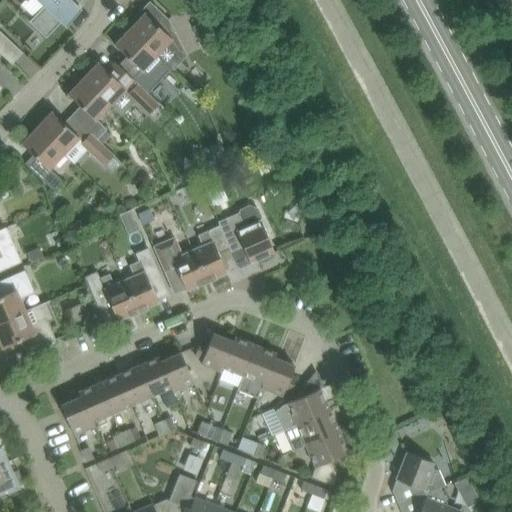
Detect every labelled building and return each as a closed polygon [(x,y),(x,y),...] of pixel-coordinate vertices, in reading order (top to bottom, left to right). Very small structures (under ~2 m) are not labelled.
[(37,0),(44,6),(29,22),(45,37),(60,22),(65,26),(78,12),(73,8),(80,0),(37,0)] [(130,28),(129,29),(169,67),(170,66),(167,64),(179,51),(164,22),(159,28),(146,15),(128,24),(130,28)] [(227,45),(213,16),(191,27),(207,56),(227,45)] [(132,62),(123,71),(142,88),(143,87),(147,90),(169,67),(129,29),(114,45),(132,62)] [(0,31),(0,53),(11,64),(22,53),(0,31)] [(97,63),(82,78),(110,105),(110,104),(122,115),(135,100),(150,113),(158,103),(142,88),(123,71),(115,80),(97,63)] [(82,78),(67,94),(95,121),(110,105),(82,78)] [(51,112),(36,128),(63,154),(78,138),(65,126),(51,112)] [(99,123),(90,133),(97,139),(106,130),(99,123)] [(36,128),(21,144),(35,157),(48,170),(63,154),(36,128)] [(81,142),(88,149),(104,164),(113,154),(97,139),(90,133),(81,142)] [(230,166),(225,156),(204,165),(208,176),(230,166)] [(53,172),(43,182),(53,191),(62,181),(53,172)] [(186,188),(193,203),(207,196),(199,182),(186,188)] [(219,183),(205,190),(212,207),(227,201),(219,183)] [(103,201),(96,209),(105,217),(112,208),(103,201)] [(239,212),(217,222),(231,252),(242,246),(250,263),(274,252),(266,234),(259,219),(260,216),(256,208),(249,205),(240,209),(239,212)] [(148,209),(138,213),(143,224),(153,220),(148,209)] [(133,215),(131,210),(120,215),(122,220),(133,215)] [(201,245),(191,249),(206,282),(226,273),(217,253),(228,248),(230,252),(231,252),(217,222),(219,226),(197,235),(201,245)] [(66,243),(63,236),(54,240),(57,247),(66,243)] [(0,271),(21,262),(11,239),(0,244),(0,271)] [(152,246),(155,254),(163,272),(175,267),(186,291),(206,282),(191,249),(181,254),(177,244),(168,248),(165,241),(152,246)] [(133,275),(123,279),(137,312),(158,303),(147,279),(159,274),(147,248),(134,254),(138,261),(128,265),(133,275)] [(38,249),(27,254),(30,263),(42,258),(38,249)] [(0,295),(0,322),(25,311),(19,299),(34,293),(24,270),(0,280),(0,286),(4,294),(0,295)] [(95,272),(83,276),(96,305),(108,300),(117,321),(137,312),(123,279),(113,284),(109,274),(98,279),(95,272)] [(25,311),(0,322),(0,344),(2,348),(23,338),(28,351),(55,340),(47,321),(54,318),(53,314),(47,301),(25,311)] [(85,310),(91,324),(102,319),(96,305),(85,310)] [(194,355),(202,359),(200,364),(221,372),(234,337),(232,341),(212,333),(207,347),(199,343),(194,355)] [(234,337),(221,372),(223,368),(242,375),(243,375),(255,345),(234,337)] [(237,389),(257,396),(260,387),(261,388),(275,353),(255,345),(243,375),(242,375),(237,389)] [(180,352),(160,361),(173,391),(193,382),(188,371),(180,352)] [(275,353),(261,388),(282,396),(285,388),(293,391),(297,379),(290,376),(294,366),(274,358),(275,353)] [(158,357),(138,366),(151,395),(170,387),(172,392),(173,391),(160,361),(158,357)] [(138,366),(118,374),(131,404),(151,395),(138,366)] [(118,374),(98,383),(111,413),(131,404),(118,374)] [(78,392),(80,396),(93,426),(94,426),(92,421),(111,413),(98,383),(78,392)] [(284,429),(296,424),(328,410),(319,389),(287,403),(275,408),(284,429)] [(60,405),(73,435),(93,426),(80,396),(60,405)] [(328,410),(296,424),(305,445),(337,431),(328,410)] [(170,416),(162,419),(167,431),(175,428),(170,416)] [(162,419),(153,423),(159,434),(167,431),(162,419)] [(201,420),(196,431),(205,435),(210,424),(201,420)] [(215,427),(210,439),(218,442),(223,430),(215,427)] [(129,428),(111,435),(116,447),(133,439),(129,428)] [(223,430),(218,442),(226,445),(231,433),(223,430)] [(337,431),(305,445),(314,466),(309,477),(333,486),(337,475),(330,459),(347,452),(337,431)] [(193,438),(189,446),(201,451),(205,442),(193,438)] [(250,440),(245,452),(253,455),(258,443),(250,440)] [(258,443),(253,455),(261,459),(266,446),(258,443)] [(88,447),(80,450),(85,462),(93,459),(88,447)] [(222,449),(219,458),(230,462),(233,454),(222,449)] [(0,493),(5,491),(7,494),(20,489),(19,486),(13,474),(3,451),(0,452),(0,493)] [(391,491),(397,505),(439,487),(439,486),(444,483),(438,469),(431,467),(433,463),(425,459),(406,452),(396,479),(406,483),(406,484),(391,491)] [(119,453),(109,458),(112,466),(123,462),(119,453)] [(233,454),(230,462),(243,467),(246,458),(233,454)] [(109,458),(96,464),(100,472),(112,466),(109,458)] [(262,465),(259,473),(272,478),(275,470),(262,465)] [(275,470),(272,478),(283,482),(286,474),(275,470)] [(19,471),(13,474),(19,486),(24,484),(19,471)] [(166,499),(153,505),(155,511),(187,511),(193,497),(190,496),(196,481),(178,474),(168,501),(166,499)] [(457,482),(455,483),(460,493),(471,487),(466,477),(457,482)] [(299,489),(312,494),(315,485),(303,481),(299,489)] [(315,485),(312,494),(323,498),(326,490),(315,485)] [(439,487),(397,505),(400,511),(461,511),(450,507),(439,487)] [(193,497),(187,511),(210,511),(214,505),(193,497)]
